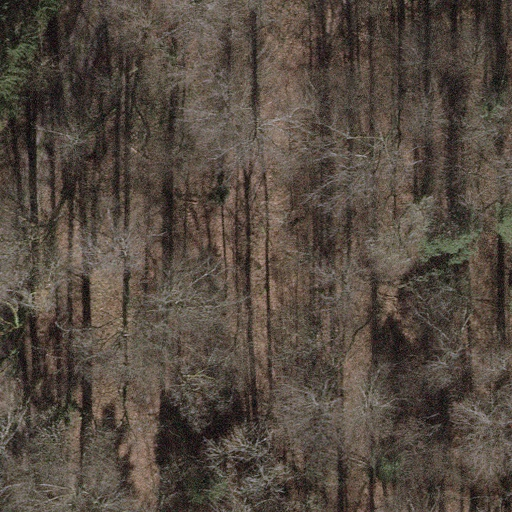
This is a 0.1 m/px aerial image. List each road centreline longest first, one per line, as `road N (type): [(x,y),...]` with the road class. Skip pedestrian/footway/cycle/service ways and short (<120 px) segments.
road 1 (track): [(0,271),(10,228),(105,0)]
road 2 (track): [(86,511),(6,390),(0,358)]
